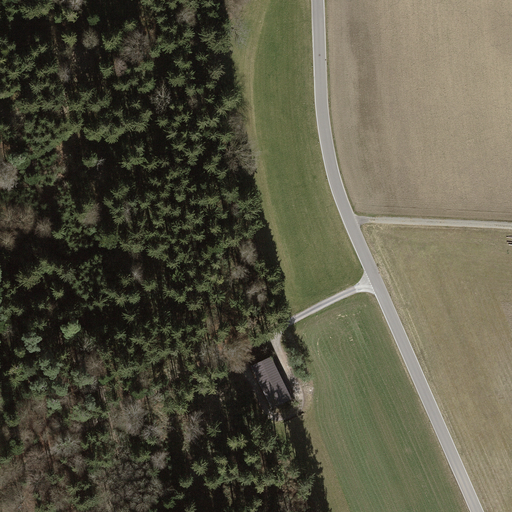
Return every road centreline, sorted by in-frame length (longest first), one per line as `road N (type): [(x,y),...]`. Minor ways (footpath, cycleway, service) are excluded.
road 1 (tertiary): [(317,0),(323,121),(335,181),(477,511)]
road 2 (track): [(117,422),(375,278)]
road 3 (track): [(0,273),(117,422)]
road 4 (track): [(236,351),(266,411),(291,418),(302,397),(270,333)]
road 5 (track): [(349,221),(511,226)]
road 6 (track): [(0,481),(117,422)]
